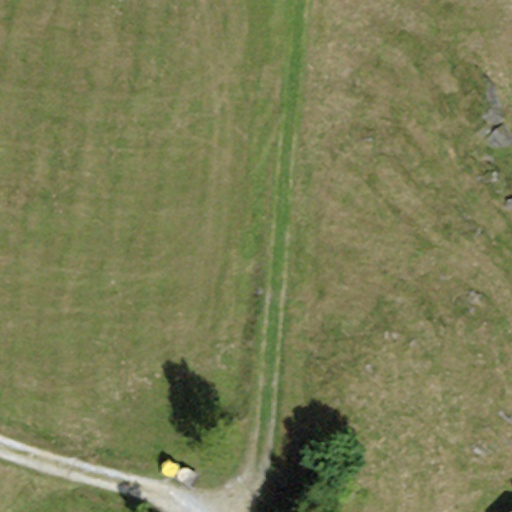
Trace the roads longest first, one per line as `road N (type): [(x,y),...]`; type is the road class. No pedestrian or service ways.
road 1 (track): [(338,0),(274,511)]
road 2 (track): [(209,511),(202,503),(0,447)]
